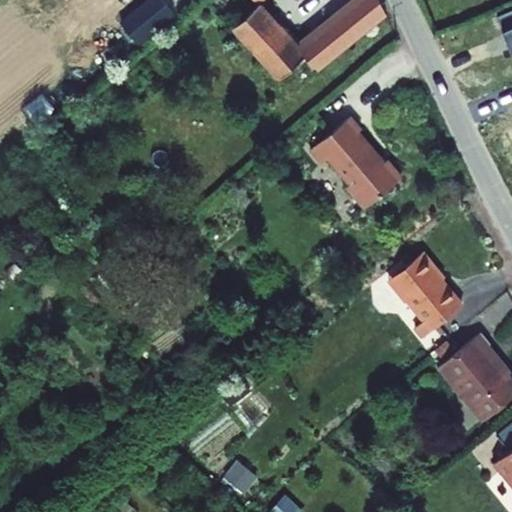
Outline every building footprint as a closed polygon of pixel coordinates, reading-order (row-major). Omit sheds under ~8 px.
[(232,0),(221,9),(276,74),(298,55),(311,71),(384,12),(377,0),(360,0),(308,43),(303,47),(297,40),(265,1),(266,0),(232,0)] [(301,36),(297,40),(303,47),(308,43),(301,36)] [(276,74),(289,90),(311,71),(298,55),(276,74)] [(361,129),(350,115),(311,147),(322,160),(328,156),(350,183),(347,185),(365,207),(401,176),(387,159),(384,161),(358,130),(361,129)] [(322,160),(311,147),(310,148),(321,162),(322,160)] [(442,265),(428,247),(394,275),(412,297),(413,295),(438,325),(467,300),(448,276),(441,266),(442,265)] [(450,275),(442,265),(441,266),(448,276),(450,275)] [(496,339),(486,327),(445,361),(490,415),(511,396),(511,365),(508,361),(492,342),(496,339)] [(511,358),(496,339),(492,342),(508,361),(511,358)] [(511,447),(501,457),(511,470),(511,447)] [(245,490),(259,474),(239,457),(225,473),(245,490)]
